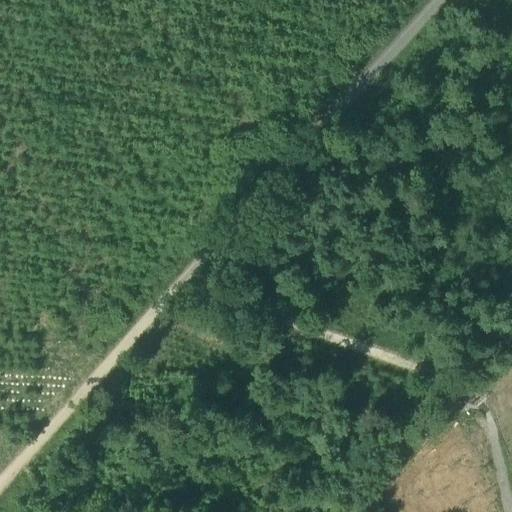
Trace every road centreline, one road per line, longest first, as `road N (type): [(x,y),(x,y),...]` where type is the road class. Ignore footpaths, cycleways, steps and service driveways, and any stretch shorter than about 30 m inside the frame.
road 1 (track): [(0,484),(440,0)]
road 2 (track): [(474,388),(172,290)]
